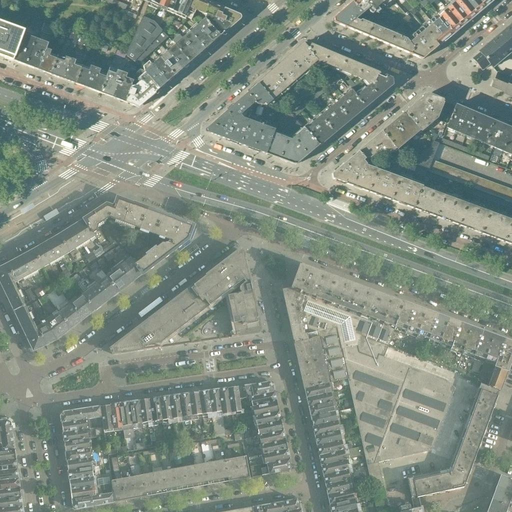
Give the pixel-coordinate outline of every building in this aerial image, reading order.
[(158,5),(159,0),(149,0),(149,3),(147,6),(156,9),(158,5)] [(170,0),(159,0),(158,5),(167,9),(170,0)] [(182,0),(170,0),(167,9),(176,13),(182,0)] [(185,17),(192,0),(182,0),(176,13),(185,17)] [(203,13),(208,2),(203,0),(192,0),(185,17),(191,19),(193,14),(195,10),(203,13)] [(375,12),(364,0),(354,0),(352,2),(363,15),(367,11),(370,13),(373,14),(374,14),(375,12)] [(384,7),(378,0),(364,0),(375,12),(377,13),(384,7)] [(477,14),(464,0),(455,0),(453,1),(469,20),(477,14)] [(484,8),(477,0),(464,0),(477,14),(484,8)] [(491,2),(489,0),(477,0),(484,8),(491,2)] [(469,20),(453,1),(445,8),(461,27),(469,20)] [(240,16),(239,15),(208,2),(203,13),(206,15),(225,23),(230,29),(240,21),(240,20),(241,19),(241,18),(241,17),(240,17),(240,16)] [(352,2),(333,18),(334,23),(346,28),(355,20),(356,21),(363,15),(352,2)] [(461,27),(445,8),(438,15),(454,34),(461,27)] [(225,23),(206,15),(204,19),(206,20),(220,37),(230,29),(225,23)] [(407,15),(398,23),(402,26),(410,19),(407,15)] [(454,34),(438,15),(430,21),(446,40),(454,34)] [(145,57),(161,44),(164,41),(168,38),(154,22),(142,17),(131,43),(127,54),(126,56),(138,64),(145,57)] [(26,31),(36,34),(40,20),(30,18),(26,31)] [(206,20),(204,19),(197,25),(213,44),(220,37),(206,20)] [(356,21),(355,20),(346,28),(368,37),(373,26),(361,21),(359,22),(356,21)] [(446,40),(430,21),(421,28),(437,47),(446,40)] [(0,56),(13,61),(23,35),(24,31),(0,22),(0,56)] [(50,36),(53,26),(44,23),(41,32),(50,36)] [(479,53),(472,60),(482,71),(489,65),(492,68),(511,51),(511,23),(478,52),(479,53)] [(197,25),(196,26),(189,32),(205,51),(213,44),(197,25)] [(389,46),(393,34),(373,26),(368,37),(389,46)] [(437,47),(421,28),(414,34),(430,54),(437,47)] [(413,49),(406,41),(407,40),(403,38),(404,34),(395,31),(393,34),(389,46),(410,55),(413,49)] [(205,51),(189,32),(182,39),(198,57),(205,51)] [(78,39),(79,36),(71,33),(68,40),(76,43),(78,39)] [(430,54),(414,34),(406,41),(413,49),(410,55),(422,60),(430,54)] [(23,35),(13,61),(25,66),(35,39),(23,35)] [(86,39),(84,38),(79,36),(78,39),(79,39),(77,46),(87,49),(90,40),(86,39)] [(35,39),(25,66),(38,71),(45,50),(48,44),(35,39)] [(198,57),(182,39),(174,45),(190,64),(198,57)] [(319,64),(309,52),(311,46),(305,43),(295,52),(311,71),(319,64)] [(190,64),(174,45),(167,51),(183,70),(190,64)] [(323,65),(328,53),(311,46),(309,52),(319,64),(321,66),(323,65)] [(51,52),(45,50),(38,71),(50,75),(56,59),(49,57),(51,52)] [(183,70),(167,51),(159,58),(175,77),(183,70)] [(311,71),(295,52),(287,59),(303,77),(311,71)] [(343,73),(348,61),(328,53),(323,65),(343,73)] [(63,62),(56,59),(50,75),(63,80),(70,59),(65,57),(63,62)] [(175,77),(159,58),(152,64),(168,83),(175,77)] [(75,61),(70,59),(63,80),(75,84),(81,69),(73,66),(75,61)] [(303,77),(287,59),(280,65),(296,84),(303,77)] [(374,72),(361,67),(348,61),(343,73),(363,81),(374,72)] [(168,83),(152,64),(144,71),(145,72),(160,90),(168,83)] [(296,84),(280,65),(272,72),(288,90),(296,84)] [(88,72),(81,69),(75,84),(87,89),(95,68),(90,67),(88,72)] [(110,67),(106,78),(100,94),(112,98),(122,72),(110,67)] [(100,71),(95,68),(87,89),(100,94),(106,78),(98,75),(100,71)] [(332,69),(327,74),(330,78),(336,73),(332,69)] [(160,90),(145,72),(142,75),(140,73),(138,71),(135,74),(134,76),(124,102),(138,108),(160,90)] [(122,72),(112,98),(124,102),(134,76),(122,72)] [(288,90),(272,72),(265,78),(281,96),(288,90)] [(343,76),(340,72),(329,82),(332,85),(343,76)] [(368,87),(382,75),(374,72),(363,81),(368,87)] [(497,73),(494,81),(491,87),(504,93),(504,94),(511,97),(511,76),(510,79),(497,73)] [(330,78),(327,74),(320,80),(323,84),(330,78)] [(377,98),(392,85),(391,79),(382,75),(368,87),(377,98)] [(281,96),(265,78),(257,85),(271,101),(272,101),(273,103),(281,96)] [(315,90),(323,84),(320,80),(312,86),(315,90)] [(350,80),(346,83),(353,91),(357,88),(350,80)] [(325,91),(332,85),(329,82),(322,88),(325,91)] [(271,101),(257,85),(247,94),(256,104),(255,106),(259,106),(266,106),(272,101),(271,101)] [(315,90),(312,86),(305,93),(308,97),(315,90)] [(377,98),(368,87),(355,97),(364,108),(377,98)] [(317,98),(325,91),(322,88),(314,94),(317,98)] [(364,108),(355,97),(348,89),(341,96),(356,115),(364,108)] [(300,103),(308,97),(305,93),(297,99),(300,103)] [(274,132),(276,125),(252,116),(254,108),(255,106),(256,104),(247,94),(206,129),(207,133),(293,165),(297,164),(319,146),(303,127),(290,138),(274,132)] [(309,104),(317,98),(314,94),(307,101),(309,104)] [(436,118),(443,101),(429,95),(426,96),(421,100),(436,118)] [(356,115),(341,96),(333,102),(335,104),(349,121),(356,115)] [(291,111),(300,103),(297,99),(288,107),(291,111)] [(436,118),(421,100),(413,107),(428,125),(436,118)] [(302,110),(309,104),(307,101),(299,107),(302,110)] [(349,121),(335,104),(333,102),(326,108),(341,127),(349,121)] [(455,132),(465,110),(455,106),(446,129),(455,132)] [(295,116),(302,110),(299,107),(292,113),(295,116)] [(428,125),(413,107),(404,114),(418,130),(420,132),(428,125)] [(341,127),(326,108),(318,114),(320,117),(334,133),(341,127)] [(464,136),(474,114),(465,110),(455,132),(464,136)] [(303,127),(295,117),(293,115),(281,112),(276,125),(274,132),(290,138),(303,127)] [(334,133),(320,117),(318,114),(310,121),(326,140),(334,133)] [(396,148),(418,130),(404,114),(382,132),(396,148)] [(474,140),(483,118),(474,114),(464,136),(474,140)] [(437,118),(430,127),(435,131),(430,137),(434,140),(446,124),(437,118)] [(483,144),(492,122),(483,118),(474,140),(483,144)] [(326,140),(310,121),(303,127),(319,146),(326,140)] [(492,148),(501,126),(492,122),(483,144),(492,148)] [(502,152),(511,130),(501,126),(492,148),(502,152)] [(511,156),(511,151),(511,130),(502,152),(511,156)] [(398,151),(396,148),(382,132),(372,141),(384,154),(395,153),(398,151)] [(384,154),(372,141),(359,152),(368,161),(372,156),(384,154)] [(432,161),(438,144),(433,142),(407,164),(426,175),(426,173),(427,172),(428,172),(432,161)] [(357,189),(366,164),(366,162),(368,161),(359,152),(331,174),(332,179),(357,189)] [(489,157),(479,153),(477,158),(487,161),(489,157)] [(437,163),(432,161),(428,172),(433,174),(437,163)] [(442,165),(437,163),(433,174),(438,176),(442,165)] [(369,193),(378,168),(366,164),(357,189),(369,193)] [(442,165),(438,176),(444,178),(448,167),(442,165)] [(453,169),(448,167),(444,178),(449,180),(453,169)] [(380,197),(389,173),(378,168),(369,193),(380,197)] [(458,171),(453,169),(449,180),(454,182),(458,171)] [(458,171),(454,182),(459,184),(463,173),(458,171)] [(391,201),(400,177),(389,173),(380,197),(391,201)] [(468,175),(463,173),(459,184),(464,186),(468,175)] [(474,177),(468,175),(464,186),(470,188),(474,177)] [(402,205),(411,181),(400,177),(391,201),(402,205)] [(480,179),(474,177),(470,188),(476,190),(480,179)] [(485,181),(480,179),(476,190),(481,192),(485,181)] [(413,209),(422,186),(422,185),(411,181),(402,205),(413,209)] [(485,181),(481,192),(486,194),(490,183),(485,181)] [(490,183),(486,194),(492,196),(496,185),(490,183)] [(501,187),(496,185),(492,196),(497,198),(501,187)] [(425,214),(433,190),(422,186),(413,209),(425,214)] [(507,189),(501,187),(497,198),(503,200),(507,189)] [(507,189),(503,200),(508,202),(511,191),(507,189)] [(436,218),(444,194),(433,190),(425,214),(436,218)] [(447,222),(456,198),(444,194),(436,218),(447,222)] [(459,226),(467,203),(456,198),(447,222),(459,226)] [(134,205),(118,199),(114,208),(110,217),(110,218),(140,229),(148,209),(135,204),(134,205)] [(470,230),(478,207),(467,203),(459,226),(470,230)] [(107,205),(85,220),(94,233),(97,231),(99,225),(107,221),(109,217),(110,217),(114,208),(107,205)] [(481,234),(489,211),(478,207),(470,230),(481,234)] [(188,240),(193,227),(176,220),(177,220),(163,215),(148,209),(140,229),(168,239),(171,237),(173,240),(172,240),(178,248),(177,248),(179,248),(182,247),(182,245),(188,240)] [(492,238),(501,215),(489,211),(481,234),(492,238)] [(503,242),(511,219),(501,215),(492,238),(503,242)] [(511,245),(511,219),(503,242),(511,245)] [(85,220),(72,228),(59,236),(70,253),(96,237),(94,233),(85,220)] [(109,233),(123,247),(130,241),(122,233),(113,230),(109,233)] [(59,236),(47,243),(34,250),(44,268),(70,253),(59,236)] [(131,255),(148,242),(146,242),(142,240),(137,239),(123,248),(131,255)] [(163,244),(152,252),(136,264),(144,274),(149,270),(151,270),(154,268),(154,266),(165,258),(166,258),(169,256),(169,255),(177,248),(178,248),(172,240),(167,244),(163,244)] [(101,249),(104,253),(111,248),(108,244),(101,249)] [(34,250),(21,257),(8,265),(17,283),(44,268),(34,250)] [(261,331),(244,252),(240,251),(111,350),(112,353),(113,355),(115,355),(259,334),(261,331)] [(89,264),(97,258),(92,252),(84,257),(89,264)] [(109,262),(113,259),(108,253),(104,256),(109,262)] [(131,258),(119,267),(107,276),(119,292),(142,275),(143,275),(144,274),(136,264),(131,258)] [(17,283),(8,265),(0,268),(0,281),(14,311),(25,306),(24,305),(25,304),(16,287),(14,288),(12,285),(17,283)] [(297,300),(301,292),(310,269),(301,266),(292,289),(283,291),(288,315),(300,312),(297,300)] [(87,267),(79,273),(83,279),(91,273),(87,267)] [(333,278),(310,269),(301,292),(325,301),(333,278)] [(107,276),(83,294),(96,310),(96,311),(101,307),(113,297),(114,298),(119,294),(118,293),(119,292),(107,276)] [(357,286),(333,278),(325,301),(348,310),(357,286)] [(54,290),(58,296),(66,290),(62,284),(54,290)] [(38,298),(46,293),(42,286),(34,292),(38,298)] [(380,295),(357,286),(348,310),(372,319),(380,295)] [(430,293),(439,297),(441,291),(432,287),(430,293)] [(30,303),(35,300),(30,289),(25,291),(30,303)] [(445,380),(408,367),(384,358),(389,344),(391,340),(394,331),(395,328),(372,319),(348,310),(325,301),(301,292),(297,300),(300,312),(302,320),(307,340),(294,343),(305,389),(328,384),(348,379),(350,389),(353,403),(354,408),(359,430),(362,443),(363,446),(365,455),(367,465),(378,462),(432,450),(454,389),(445,380)] [(83,294),(71,303),(59,312),(72,329),(96,311),(96,310),(83,294)] [(404,304),(380,295),(372,319),(395,328),(396,325),(404,304)] [(38,315),(41,313),(36,302),(32,304),(38,315)] [(427,312),(404,304),(396,325),(395,328),(394,331),(417,339),(427,312)] [(35,351),(57,340),(71,329),(72,329),(59,312),(47,321),(36,328),(34,329),(32,326),(34,324),(26,308),(25,306),(14,311),(33,350),(34,352),(35,351)] [(307,340),(302,320),(300,312),(288,315),(294,343),(307,340)] [(449,320),(427,312),(417,339),(439,347),(441,342),(449,320)] [(449,320),(441,342),(439,347),(462,355),(472,329),(449,320)] [(494,337),(472,329),(462,355),(484,364),(494,337)] [(511,343),(494,337),(484,364),(495,368),(507,372),(511,357),(511,343)] [(408,346),(396,342),(394,346),(397,347),(404,349),(406,350),(408,346)] [(490,381),(495,368),(484,364),(479,377),(481,378),(480,382),(485,384),(486,380),(490,381)] [(500,391),(507,372),(495,368),(490,381),(488,387),(500,391)] [(275,393),(273,385),(270,383),(238,387),(240,400),(242,399),(248,398),(247,395),(253,394),(253,398),(275,393)] [(333,393),(332,390),(332,388),(330,389),(328,384),(305,389),(307,399),(330,393),(333,393)] [(449,470),(412,478),(407,479),(413,509),(419,508),(417,498),(450,491),(453,490),(453,489),(459,485),(462,484),(465,485),(469,474),(495,402),(500,391),(488,387),(481,384),(479,388),(449,470)] [(241,409),(240,400),(238,387),(229,389),(232,413),(232,415),(236,415),(236,413),(241,412),(241,409)] [(232,413),(229,389),(219,390),(222,417),(226,416),(226,414),(232,413)] [(225,431),(222,417),(219,390),(208,392),(212,418),(213,422),(214,434),(215,436),(225,434),(225,431)] [(212,418),(208,392),(199,393),(202,414),(207,414),(208,418),(212,418)] [(199,393),(189,394),(193,421),(197,420),(197,415),(202,414),(199,393)] [(275,393),(253,398),(249,399),(250,402),(252,402),(253,407),(277,402),(275,393)] [(335,402),(334,396),(331,397),(330,393),(307,399),(309,408),(333,403),(335,402)] [(189,394),(179,396),(182,417),(187,417),(188,421),(193,421),(189,394)] [(182,417),(179,396),(170,397),(174,423),(178,423),(177,418),(182,417)] [(174,423),(170,397),(159,399),(162,421),(168,420),(168,424),(174,423)] [(162,421),(159,399),(150,400),(153,427),(158,426),(157,422),(162,421)] [(153,427),(150,400),(139,402),(142,424),(148,423),(148,427),(153,427)] [(142,424),(139,402),(129,403),(133,430),(138,429),(137,425),(142,424)] [(277,402),(253,407),(251,407),(252,411),(254,411),(255,417),(279,412),(277,402)] [(133,430),(129,403),(120,404),(123,426),(128,426),(128,430),(133,430)] [(333,403),(309,408),(311,417),(335,412),(337,411),(336,407),(334,408),(333,403)] [(123,426),(120,404),(110,406),(114,430),(114,432),(118,431),(118,429),(123,428),(123,426)] [(114,430),(110,406),(101,407),(103,418),(104,428),(105,433),(109,433),(109,430),(114,430)] [(103,418),(101,407),(63,413),(60,416),(62,424),(88,420),(91,420),(103,418)] [(341,420),(355,417),(353,408),(339,411),(341,420)] [(279,412),(255,417),(253,417),(254,421),(256,420),(257,426),(281,421),(279,412)] [(335,412),(311,417),(313,426),(337,421),(339,421),(338,416),(336,417),(335,412)] [(90,434),(89,430),(88,420),(62,424),(64,443),(88,439),(87,434),(90,434)] [(15,450),(11,424),(7,421),(0,421),(0,433),(3,452),(15,450)] [(284,431),(281,421),(257,426),(255,427),(243,430),(245,439),(257,436),(284,431)] [(337,421),(313,426),(315,436),(343,430),(342,425),(338,426),(337,421)] [(343,430),(315,436),(317,446),(341,441),(340,436),(344,435),(343,430)] [(286,440),(284,431),(257,436),(258,440),(260,440),(261,445),(286,440)] [(88,439),(64,443),(65,452),(90,449),(89,444),(91,443),(91,439),(88,439)] [(286,440),(261,445),(259,446),(260,449),(262,449),(263,455),(288,450),(286,440)] [(352,449),(352,446),(351,444),(347,445),(347,444),(342,445),(341,441),(317,446),(320,456),(352,449)] [(117,449),(107,450),(108,456),(137,451),(136,445),(117,448),(117,449)] [(322,465),(345,460),(365,455),(363,446),(352,449),(320,456),(322,465)] [(90,449),(65,452),(67,461),(91,458),(91,453),(93,453),(92,448),(90,449)] [(3,452),(0,452),(0,462),(16,460),(15,450),(3,452)] [(288,450),(263,455),(262,455),(263,459),(264,459),(266,464),(267,464),(290,459),(288,450)] [(111,459),(115,481),(121,480),(117,457),(111,459)] [(246,457),(225,461),(229,482),(250,478),(246,457)] [(105,460),(95,462),(94,462),(93,458),(91,458),(67,461),(68,471),(95,467),(106,465),(105,460)] [(290,459),(267,464),(267,468),(262,469),(263,476),(290,471),(292,468),(290,459)] [(0,471),(18,469),(16,460),(0,462),(0,471)] [(352,468),(351,464),(347,465),(345,460),(322,465),(324,475),(352,468)] [(225,461),(204,464),(208,486),(229,482),(225,461)] [(263,476),(262,469),(261,465),(257,466),(256,461),(249,463),(252,478),(263,476)] [(381,474),(380,469),(378,462),(367,465),(368,472),(362,473),(363,477),(369,475),(369,477),(381,474)] [(204,464),(184,468),(188,490),(208,486),(204,464)] [(95,467),(68,471),(69,480),(94,477),(93,472),(95,471),(95,467)] [(184,468),(163,472),(167,493),(188,490),(184,468)] [(350,479),(349,474),(353,473),(352,468),(324,475),(326,485),(350,479)] [(0,481),(19,479),(18,469),(0,471),(0,481)] [(163,472),(142,476),(146,497),(167,493),(163,472)] [(383,486),(382,480),(381,474),(369,477),(371,485),(366,486),(363,486),(364,490),(372,488),(374,497),(366,499),(367,504),(375,502),(376,507),(388,504),(383,486)] [(114,503),(112,481),(111,475),(104,476),(94,477),(69,480),(73,508),(76,510),(114,503)] [(146,497),(142,476),(127,479),(130,500),(146,497)] [(511,495),(511,480),(500,476),(491,500),(508,507),(511,495)] [(0,490),(20,488),(19,479),(0,481),(0,490)] [(121,480),(115,481),(113,481),(112,481),(114,503),(130,500),(127,479),(121,480)] [(356,488),(355,484),(351,485),(350,479),(326,485),(328,494),(356,488)] [(0,509),(23,506),(20,488),(0,490),(0,509)] [(354,499),(353,494),(357,493),(356,488),(328,494),(330,504),(354,499)] [(354,499),(330,504),(332,511),(339,511),(361,507),(360,503),(355,504),(354,499)] [(289,511),(301,510),(300,502),(296,500),(262,506),(262,511),(289,511)] [(505,511),(508,507),(491,500),(486,511),(505,511)]
